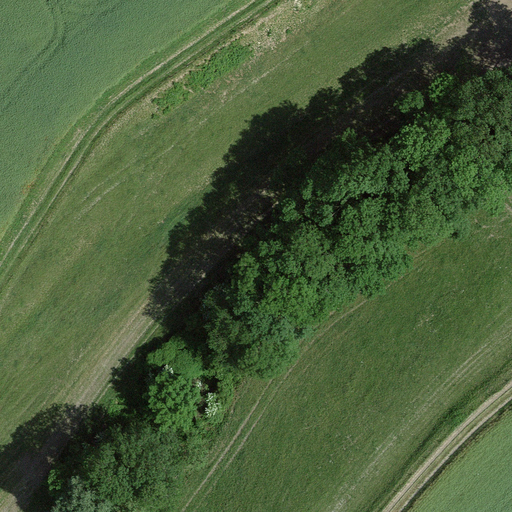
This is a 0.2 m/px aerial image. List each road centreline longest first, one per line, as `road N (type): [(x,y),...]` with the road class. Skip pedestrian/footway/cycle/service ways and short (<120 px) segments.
road 1 (track): [(0,271),(81,139),(259,0)]
road 2 (track): [(389,511),(472,418),(511,387)]
